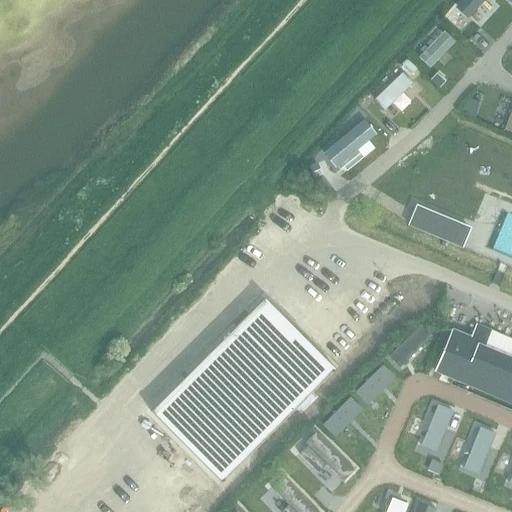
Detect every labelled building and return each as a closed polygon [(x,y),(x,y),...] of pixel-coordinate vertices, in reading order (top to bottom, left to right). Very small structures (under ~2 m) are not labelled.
[(488,26),(511,0),(482,0),(472,12),(488,26)] [(420,64),(391,93),(402,103),(408,96),(418,106),(440,84),(420,64)] [(363,109),(374,142),(393,136),(382,103),(363,109)] [(471,128),(495,141),(503,127),(479,114),(471,128)] [(325,153),(324,168),(358,171),(360,156),(325,153)] [(408,186),(421,163),(410,156),(397,180),(408,186)] [(466,200),(474,183),(461,177),(453,195),(466,200)] [(417,205),(408,225),(462,248),(471,227),(417,205)] [(261,301),(148,413),(219,484),(332,371),(261,301)] [(511,338),(476,323),(470,337),(451,329),(434,369),(454,378),(456,374),(511,397),(511,398),(511,402),(511,338)] [(421,325),(389,356),(400,368),(432,337),(421,325)] [(381,366),(354,393),(365,404),(392,378),(381,366)] [(349,398),(322,425),(333,436),(360,409),(349,398)] [(438,407),(421,447),(437,454),(454,414),(438,407)] [(480,429),(463,469),(479,476),(497,436),(480,429)] [(308,446),(299,455),(318,473),(326,464),(343,481),(354,470),(316,432),(305,443),(308,446)] [(317,511),(282,477),(271,488),(288,505),(281,511),(317,511)] [(392,499),(386,511),(403,511),(407,505),(392,499)] [(418,503),(414,511),(433,511),(435,509),(418,503)]
